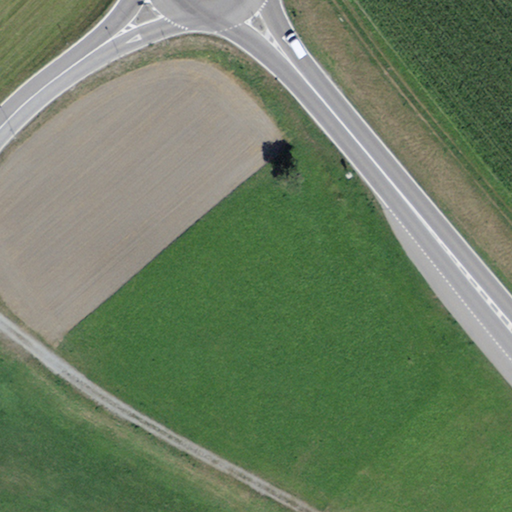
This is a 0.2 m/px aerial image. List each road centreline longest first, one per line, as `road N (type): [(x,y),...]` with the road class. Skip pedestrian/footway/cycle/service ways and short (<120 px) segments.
road 1 (track): [(0,325),(316,511)]
road 2 (secondary): [(296,67),(511,329)]
road 3 (track): [(511,218),(342,0)]
road 4 (tertiary): [(98,46),(0,127)]
